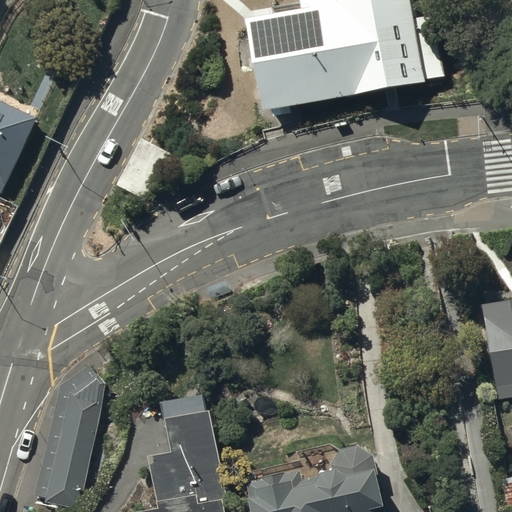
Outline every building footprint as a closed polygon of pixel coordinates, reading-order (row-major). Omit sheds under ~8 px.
[(289,0),(250,7),(269,105),(426,76),(411,0),(289,0)] [(0,189),(6,192),(43,118),(0,96),(0,189)] [(172,152),(142,136),(117,183),(147,199),(172,152)] [(511,297),(484,301),(498,397),(511,394),(511,297)] [(47,499),(80,506),(108,382),(100,370),(97,372),(91,363),(62,383),(36,494),(48,496),(47,499)] [(226,511),(219,470),(223,470),(212,407),(207,408),(204,392),(163,400),(167,425),(170,425),(174,450),(151,454),(161,505),(135,510),(135,511),(226,511)] [(376,511),(384,510),(382,503),(386,502),(374,453),(357,445),(342,448),(331,467),(324,469),(321,475),(304,479),(302,469),(286,473),(285,470),(263,475),(263,477),(248,481),(254,511),(376,511)]
